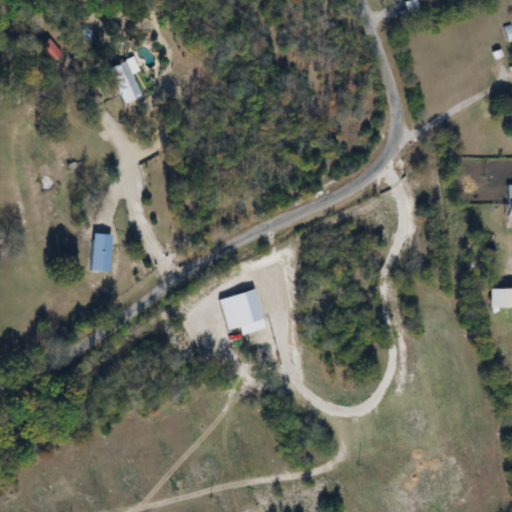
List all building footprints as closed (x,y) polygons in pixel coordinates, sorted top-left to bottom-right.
[(39,48),(49,60),(58,53),(48,41),(39,48)] [(121,104),(145,95),(131,58),(107,67),(121,104)] [(511,217),(511,185),(502,186),(502,217),(511,217)] [(106,272),(106,234),(85,234),(85,272),(106,272)] [(511,289),(482,289),(482,308),(511,308),(511,289)] [(253,322),(245,293),(227,298),(235,327),(253,322)] [(254,356),(285,347),(280,328),(249,337),(254,356)]
